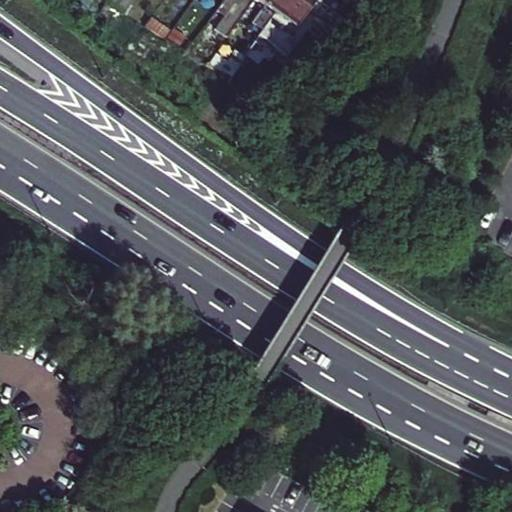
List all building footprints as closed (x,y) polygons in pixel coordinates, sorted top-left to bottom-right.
[(106,0),(124,11),(131,2),(127,0),(106,0)] [(237,0),(223,0),(214,13),(221,19),(232,4),(233,5),(237,0)] [(260,34),(283,0),(253,0),(240,20),(260,34)] [(281,48),(303,16),(315,0),(283,0),(260,34),(252,44),(259,47),(265,38),(281,48)] [(315,0),(303,16),(318,26),(330,10),(317,0),(315,0)]
